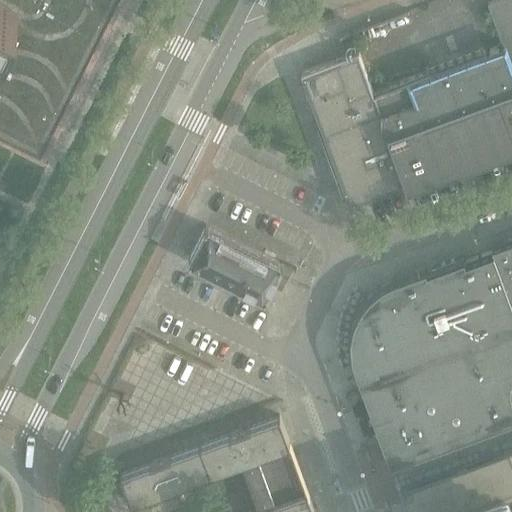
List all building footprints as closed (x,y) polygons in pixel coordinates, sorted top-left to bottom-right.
[(0,0),(0,134),(40,155),(117,0),(0,0)] [(511,0),(497,0),(488,4),(503,44),(373,91),(359,51),(301,73),(342,184),(359,178),(362,186),(367,189),(368,190),(401,177),(404,184),(511,144),(511,0)] [(265,296),(269,288),(282,263),(205,225),(189,258),(265,296)] [(464,256),(441,264),(426,269),(425,266),(394,278),(390,280),(386,281),(383,283),(380,285),(375,289),(370,293),(366,298),(363,302),(360,307),(359,309),(357,313),(355,316),(355,318),(354,320),(353,324),(352,328),(351,334),(351,338),(350,342),(351,346),(351,350),(352,354),(353,360),(353,361),(355,365),(390,462),(511,416),(511,397),(511,394),(510,392),(510,388),(510,386),(511,376),(511,374),(511,372),(511,237),(510,239),(492,245),(493,249),(465,259),(464,256)] [(280,415),(120,474),(131,503),(163,491),(168,505),(184,499),(179,485),(242,461),(259,508),(247,511),(315,511),(307,490),(305,485),(304,483),(302,482),(300,482),(298,482),(284,446),(289,444),(289,445),(290,444),(280,415)] [(511,511),(511,442),(400,483),(410,511),(511,511)]
